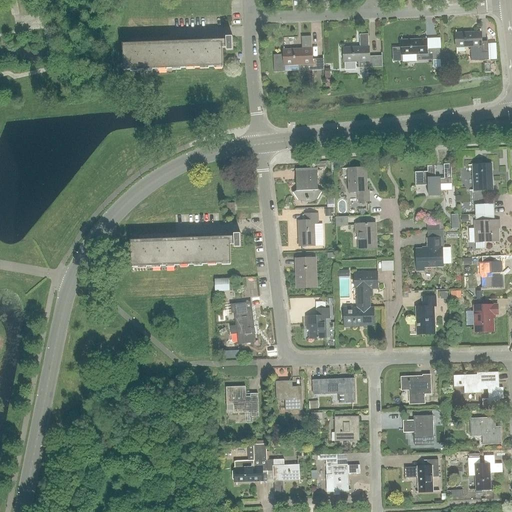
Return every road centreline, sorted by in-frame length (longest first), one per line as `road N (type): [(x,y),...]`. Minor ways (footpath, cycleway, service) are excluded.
road 1 (tertiary): [(21,511),(66,289),(80,255),(157,176),(208,152),(262,144)]
road 2 (unclassified): [(262,144),(286,361),(372,358)]
road 3 (tertiary): [(262,144),(430,124)]
road 4 (residential): [(390,357),(395,207),(383,207)]
road 5 (residential): [(375,500),(372,358)]
road 6 (residential): [(262,144),(249,19)]
road 7 (residential): [(249,19),(373,13)]
road 8 (unclassified): [(390,357),(511,355)]
